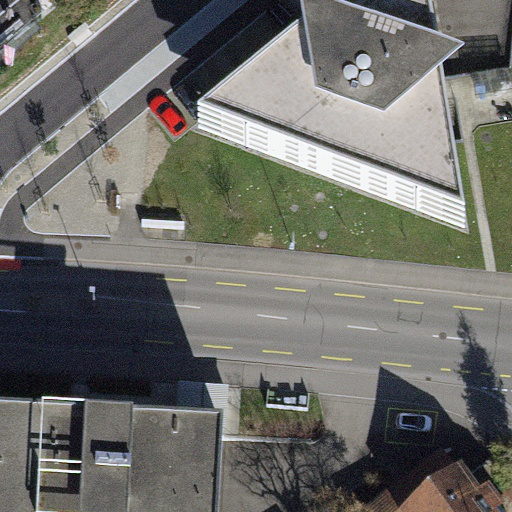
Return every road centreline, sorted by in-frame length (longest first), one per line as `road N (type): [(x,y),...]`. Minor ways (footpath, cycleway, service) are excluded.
road 1 (tertiary): [(0,304),(184,309),(511,344)]
road 2 (residential): [(0,149),(178,0)]
